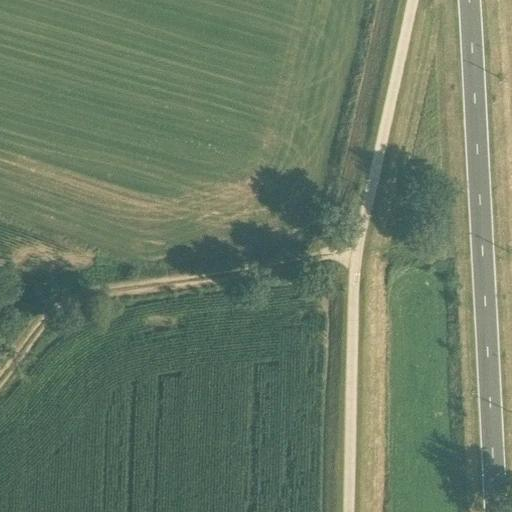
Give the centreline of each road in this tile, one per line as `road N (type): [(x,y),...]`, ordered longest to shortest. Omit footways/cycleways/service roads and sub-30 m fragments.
road 1 (secondary): [(469,0),(495,511)]
road 2 (track): [(0,372),(45,318),(81,297),(303,260),(355,241)]
